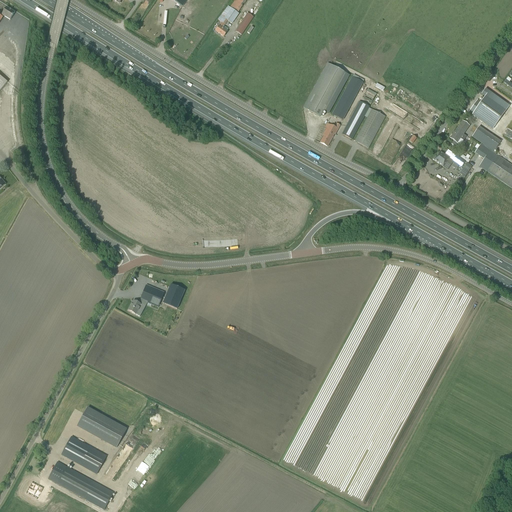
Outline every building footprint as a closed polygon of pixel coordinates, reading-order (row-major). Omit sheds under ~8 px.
[(235,0),(232,7),(240,12),(246,0),(235,0)] [(232,24),(239,15),(228,6),(218,20),(225,25),(227,21),(232,24)] [(0,20),(3,16),(10,20),(15,13),(6,7),(1,16),(0,15),(0,20)] [(247,13),(235,31),(241,35),(253,18),(247,13)] [(226,32),(228,29),(224,27),(224,25),(222,23),(219,27),(218,27),(215,31),(223,37),(227,32),(226,32)] [(349,76),(344,73),(327,64),(304,108),(321,117),(324,111),(329,114),(349,76)] [(342,120),(364,80),(354,75),(332,115),(342,120)] [(511,84),(506,80),(503,83),(511,89),(511,84)] [(469,112),(472,114),(472,115),(492,129),(509,106),(485,89),(481,94),(485,97),(481,103),(477,100),(469,112)] [(372,102),(375,97),(366,92),(363,98),(372,102)] [(359,102),(342,134),(352,140),(364,117),(367,118),(355,141),(368,148),(385,117),(371,110),(368,108),(369,107),(359,102)] [(462,121),(450,139),(453,141),(451,144),(454,147),(456,144),(460,139),(463,141),(466,137),(463,135),(469,126),(466,124),(462,121)] [(334,127),(327,124),(324,129),(326,130),(323,135),(324,136),(320,143),(327,147),(334,134),(335,135),(340,126),(336,124),(334,127)] [(11,131),(12,133),(10,136),(15,140),(22,131),(16,125),(11,131)] [(472,137),(494,152),(500,142),(478,127),(472,137)] [(387,140),(381,136),(375,146),(381,149),(387,140)] [(511,165),(480,144),(475,153),(484,159),(479,167),(496,178),(511,189),(511,165)] [(390,162),(395,150),(388,147),(382,158),(390,162)] [(434,161),(443,167),(449,159),(440,152),(434,161)] [(453,161),(461,167),(465,162),(456,156),(453,161)] [(460,173),(466,177),(473,166),(468,163),(460,173)] [(452,188),(455,190),(462,181),(458,179),(453,186),(452,188)] [(177,309),(184,290),(171,284),(163,303),(177,309)] [(146,285),(138,303),(143,306),(145,307),(147,303),(158,308),(164,293),(146,285)] [(136,315),(139,308),(141,309),(143,306),(138,303),(133,301),(128,311),(136,315)] [(87,408),(77,426),(116,448),(127,430),(87,408)] [(96,475),(106,456),(71,437),(61,455),(96,475)] [(104,510),(113,493),(57,462),(48,479),(104,510)] [(32,483),(26,493),(33,497),(34,496),(34,495),(36,493),(36,492),(37,490),(41,493),(43,489),(39,486),(39,487),(32,483)]
